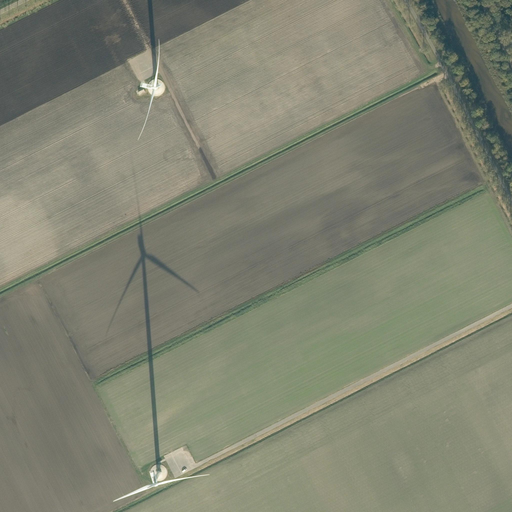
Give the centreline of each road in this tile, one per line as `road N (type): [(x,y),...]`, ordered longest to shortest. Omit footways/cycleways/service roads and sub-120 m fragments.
road 1 (track): [(0,297),(448,75)]
road 2 (unclassified): [(511,202),(404,0)]
